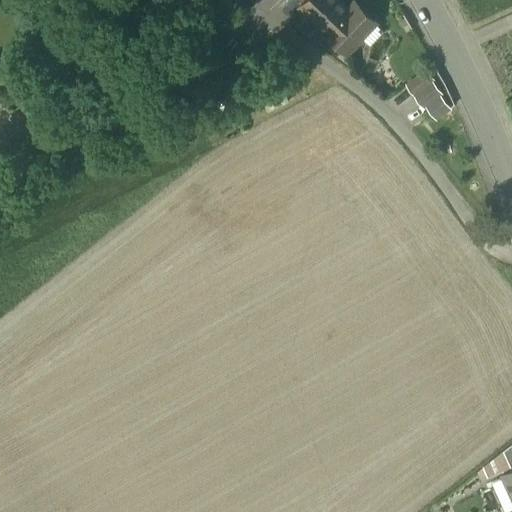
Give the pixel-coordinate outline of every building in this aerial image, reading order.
[(306,0),(299,7),(312,19),(313,17),(328,31),(349,10),(348,9),(337,0),(306,0)] [(354,2),(348,9),(349,10),(328,31),(348,51),(347,51),(348,52),(350,49),(353,50),(361,41),(361,36),(374,22),(375,24),(376,23),(354,2)] [(283,83),(273,63),(235,82),(244,102),(283,83)] [(433,80),(425,71),(406,86),(414,96),(433,80)] [(434,83),(415,99),(424,109),(426,107),(439,96),(443,93),(434,83)] [(439,96),(426,107),(437,121),(451,109),(439,96)]
